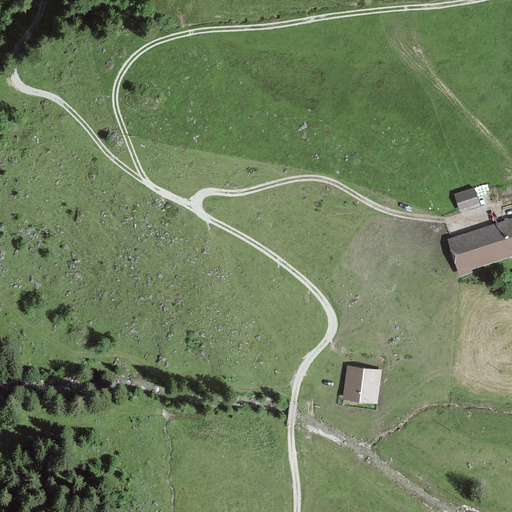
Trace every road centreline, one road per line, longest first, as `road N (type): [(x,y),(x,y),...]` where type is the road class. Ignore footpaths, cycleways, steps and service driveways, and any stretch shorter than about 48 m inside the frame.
road 1 (track): [(479,0),(156,38),(124,67),(116,94),(142,180)]
road 2 (track): [(142,180),(261,252),(320,296),(332,318),(330,336),(301,369),(292,397),(298,511)]
road 3 (track): [(197,213),(207,191),(237,194),(294,180),(322,180),(400,216),(461,222),(499,210)]
road 4 (track): [(45,0),(12,58),(17,79),(56,98),(142,180)]
